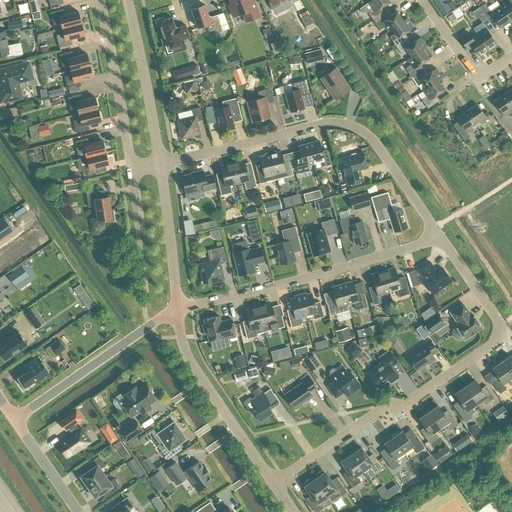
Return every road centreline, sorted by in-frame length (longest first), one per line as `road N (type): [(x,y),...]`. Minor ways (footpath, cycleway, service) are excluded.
road 1 (residential): [(274,483),(499,340),(500,324),(441,238)]
road 2 (residential): [(161,163),(345,124),(373,140),(441,238)]
road 3 (residential): [(177,308),(441,238)]
road 4 (unclassified): [(274,483),(188,359),(177,308)]
road 5 (residential): [(15,420),(177,308)]
road 6 (residential): [(131,166),(100,0)]
road 7 (unclassified): [(161,163),(127,0)]
road 8 (unclassified): [(177,308),(161,163)]
road 9 (residential): [(422,0),(473,75),(511,56)]
